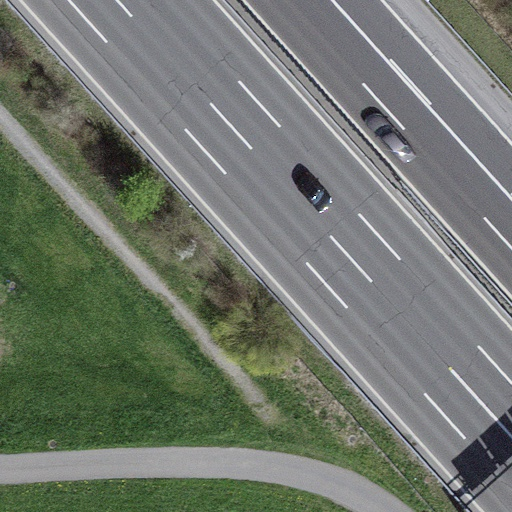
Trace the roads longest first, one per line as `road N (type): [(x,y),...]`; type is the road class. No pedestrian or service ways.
road 1 (motorway): [(116,0),(338,245)]
road 2 (motorway): [(511,223),(310,0)]
road 3 (motorway): [(338,245),(511,453)]
road 4 (motorway): [(338,245),(511,428)]
